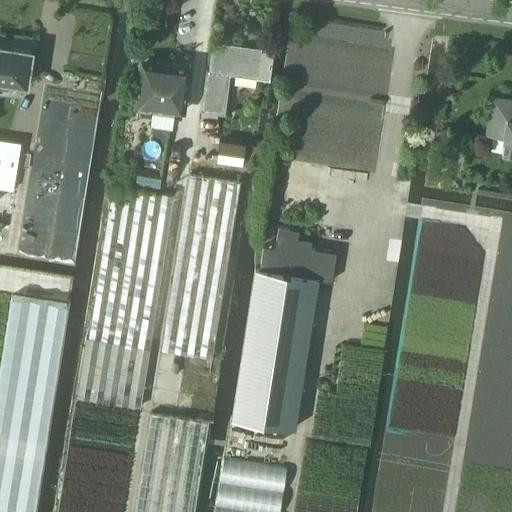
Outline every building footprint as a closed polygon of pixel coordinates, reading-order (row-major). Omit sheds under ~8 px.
[(206,68),(202,109),(224,112),(230,71),(270,77),(270,76),(274,47),(262,45),(261,50),(239,47),(240,42),(213,38),(209,68),(206,68)] [(31,51),(0,46),(0,86),(7,88),(9,80),(26,83),(31,51)] [(136,88),(134,102),(150,104),(152,104),(174,107),(177,107),(184,108),(186,95),(190,65),(162,61),(140,58),(140,63),(136,88)] [(511,96),(490,93),(485,132),(505,135),(503,151),(511,152),(511,96)] [(0,137),(0,186),(13,189),(20,141),(0,137)] [(220,138),(217,159),(242,163),(252,164),(255,143),(245,142),(220,138)] [(119,161),(117,179),(132,181),(135,164),(119,161)] [(161,346),(185,351),(211,355),(239,180),(189,172),(161,346)] [(78,396),(140,406),(173,192),(111,183),(78,396)] [(254,265),(231,417),(294,425),(317,277),(330,279),(335,249),(303,244),(304,236),(296,235),(297,227),(277,224),(274,245),(262,243),(258,266),(254,265)] [(11,295),(0,363),(0,511),(33,511),(67,304),(12,295),(11,295)] [(150,410),(134,511),(192,511),(207,420),(175,414),(150,410)] [(223,457),(214,511),(279,511),(286,467),(223,457)]
